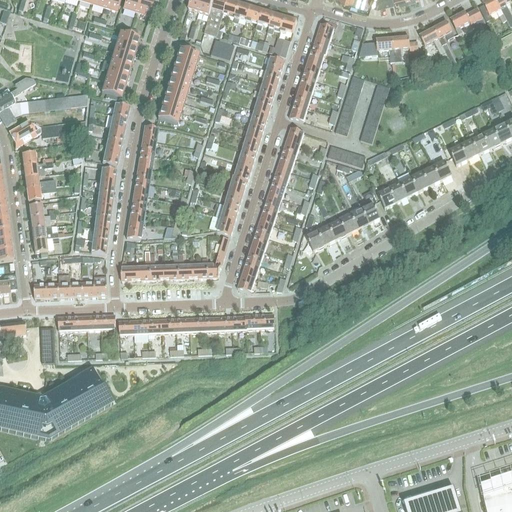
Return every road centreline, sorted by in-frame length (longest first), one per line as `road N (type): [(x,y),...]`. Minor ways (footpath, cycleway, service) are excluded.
road 1 (motorway): [(511,232),(191,441),(167,467)]
road 2 (motorway): [(511,285),(167,467)]
road 3 (residential): [(226,303),(303,296),(511,168)]
road 4 (motorway): [(228,464),(511,314)]
road 5 (residential): [(173,0),(131,155),(114,307)]
road 6 (residential): [(226,303),(311,10)]
road 7 (motorway): [(228,464),(511,377)]
road 8 (residential): [(0,132),(27,310)]
road 9 (unclassified): [(368,471),(511,426)]
road 10 (residential): [(453,0),(392,23),(311,10)]
road 11 (unclassified): [(245,511),(368,471)]
